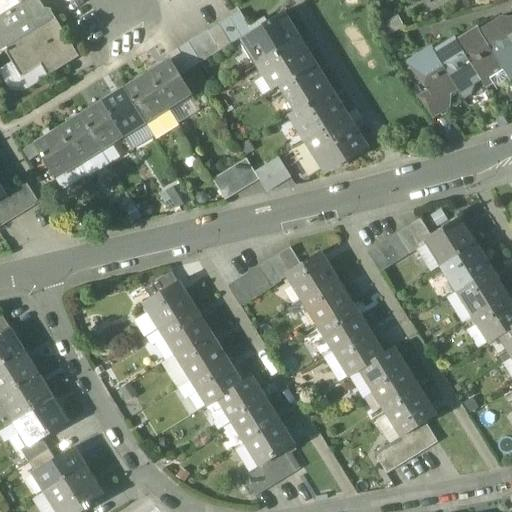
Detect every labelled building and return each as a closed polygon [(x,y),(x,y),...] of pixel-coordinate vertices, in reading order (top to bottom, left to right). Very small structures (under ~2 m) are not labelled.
[(29,0),(0,18),(0,51),(1,53),(4,51),(55,20),(51,13),(51,10),(44,10),(37,0),(29,0)] [(0,0),(0,18),(29,0),(0,0)] [(283,14),(242,40),(257,66),(299,40),(283,14)] [(241,39),(229,19),(219,25),(231,45),(241,39)] [(511,19),(504,25),(500,19),(479,33),(502,68),(511,61),(511,19)] [(79,58),(55,20),(4,51),(21,78),(40,66),(47,77),(79,58)] [(231,45),(219,25),(208,31),(221,52),(231,45)] [(502,68),(479,33),(478,29),(456,43),(481,82),(482,84),(503,71),(502,68)] [(221,52),(208,31),(198,38),(211,58),(221,52)] [(211,58),(198,38),(188,44),(201,64),(211,58)] [(456,43),(454,39),(434,53),(458,91),(460,95),(481,82),(456,43)] [(299,40),(257,66),(273,91),(280,87),(315,65),(299,40)] [(188,44),(178,50),(190,71),(201,64),(188,44)] [(434,53),(431,48),(430,49),(432,51),(423,57),(421,55),(407,64),(428,93),(437,105),(439,104),(458,91),(434,53)] [(178,50),(167,57),(169,62),(170,62),(180,77),(190,71),(178,50)] [(180,77),(170,62),(169,62),(147,76),(169,110),(192,96),(180,77)] [(315,65),(280,87),(296,112),(330,91),(315,65)] [(169,110),(147,76),(125,90),(146,124),(169,110)] [(146,124),(125,90),(102,104),(124,138),(146,124)] [(296,112),(289,116),(305,142),(346,116),(330,91),(296,112)] [(437,105),(428,93),(418,99),(432,120),(444,112),(439,104),(437,105)] [(124,138),(102,104),(80,118),(101,152),(124,138)] [(346,116),(305,142),(323,170),(344,157),(347,162),(367,150),(346,116)] [(101,152),(80,118),(57,131),(78,166),(101,152)] [(78,166),(57,131),(34,146),(55,180),(78,166)] [(323,170),(305,142),(291,150),(309,179),(323,170)] [(278,159),(254,173),(259,181),(267,194),(291,179),(278,159)] [(246,160),(212,181),(225,201),(259,181),(254,173),(246,160)] [(39,204),(26,184),(15,190),(28,211),(39,204)] [(174,187),(163,192),(170,211),(182,206),(174,187)] [(28,211),(15,190),(5,197),(18,217),(28,211)] [(5,197),(0,199),(0,211),(7,223),(18,217),(5,197)] [(431,237),(421,220),(408,228),(419,247),(425,243),(425,241),(431,237)] [(431,237),(425,241),(425,243),(441,267),(475,246),(459,220),(431,237)] [(419,247),(408,228),(397,235),(410,255),(420,248),(419,247)] [(410,255),(397,235),(387,241),(400,261),(410,255)] [(400,261),(387,241),(377,247),(390,268),(400,261)] [(475,246),(441,267),(448,278),(451,276),(460,290),(491,271),(475,246)] [(390,268),(377,247),(367,254),(379,274),(390,268)] [(290,249),(279,256),(289,272),(300,265),(290,249)] [(336,280),(320,253),(300,265),(289,272),(286,275),(287,277),(293,286),(296,284),(306,298),(336,280)] [(289,272),(279,256),(268,263),(280,282),(287,277),(286,275),(289,272)] [(280,282),(268,263),(258,269),(271,289),(281,283),(280,282)] [(271,289),(258,269),(248,275),(261,295),(271,289)] [(460,290),(457,292),(464,304),(467,301),(476,315),(507,297),(491,271),(460,290)] [(178,283),(171,273),(144,289),(150,299),(178,283)] [(261,295),(248,275),(238,281),(250,301),(261,295)] [(306,298),(302,301),(309,312),(313,310),(322,324),(352,305),(336,280),(306,298)] [(250,301),(238,281),(228,287),(240,308),(250,301)] [(144,304),(149,313),(137,320),(148,337),(160,330),(194,309),(178,283),(150,299),(144,304)] [(476,315),(473,318),(480,329),(484,327),(493,341),(502,335),(511,328),(511,305),(507,297),(476,315)] [(322,324),(318,326),(334,351),(368,330),(352,305),(322,324)] [(194,309),(160,330),(166,340),(170,338),(180,353),(210,334),(194,309)] [(0,315),(0,333),(9,328),(0,315)] [(0,333),(0,367),(24,353),(9,328),(0,333)] [(511,328),(502,335),(511,348),(507,351),(511,358),(511,328)] [(368,330),(334,351),(341,363),(344,361),(353,375),(363,368),(383,356),(368,330)] [(180,353),(176,355),(183,366),(187,364),(195,378),(226,360),(210,334),(180,353)] [(383,356),(363,368),(371,381),(368,383),(374,392),(378,390),(408,371),(394,349),(383,356)] [(24,353),(0,367),(0,391),(4,397),(38,376),(24,353)] [(195,378),(192,381),(198,392),(202,389),(211,404),(222,398),(242,385),(226,360),(195,378)] [(421,393),(408,371),(378,390),(385,403),(381,405),(387,415),(391,412),(421,393)] [(4,397),(0,400),(15,423),(53,399),(38,376),(4,397)] [(242,385),(222,398),(230,411),(226,413),(232,422),(236,419),(266,401),(252,379),(242,385)] [(421,393),(391,412),(399,426),(395,428),(401,437),(405,435),(415,429),(425,422),(436,416),(421,393)] [(53,399),(15,423),(29,445),(30,447),(43,439),(68,424),(53,399)] [(266,401),(236,419),(244,432),(239,435),(245,444),(280,423),(266,401)] [(438,443),(425,422),(415,429),(428,449),(438,443)] [(280,423),(245,444),(259,467),(263,464),(273,458),(283,452),(294,445),(280,423)] [(428,449),(415,429),(405,435),(417,455),(428,449)] [(417,455),(405,435),(401,437),(394,442),(407,462),(417,455)] [(43,439),(30,447),(29,445),(21,450),(29,462),(49,449),(43,439)] [(407,462),(394,442),(384,448),(397,468),(407,462)] [(35,472),(33,473),(45,492),(85,467),(73,448),(56,459),(35,472)] [(397,468),(384,448),(374,454),(387,474),(397,468)] [(49,449),(29,462),(35,472),(56,459),(49,449)] [(296,472),(283,452),(273,458),(286,478),(296,472)] [(286,478),(273,458),(263,464),(275,485),(286,478)] [(275,485),(263,464),(259,467),(253,471),(265,491),(275,485)] [(85,467),(45,492),(57,511),(82,511),(104,498),(85,467)] [(265,491),(253,471),(242,477),(255,498),(265,491)]
